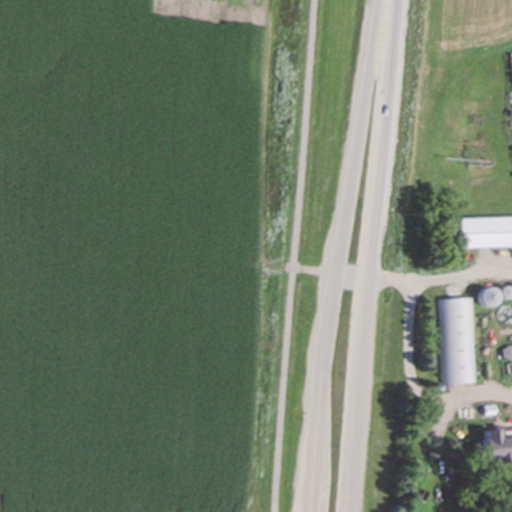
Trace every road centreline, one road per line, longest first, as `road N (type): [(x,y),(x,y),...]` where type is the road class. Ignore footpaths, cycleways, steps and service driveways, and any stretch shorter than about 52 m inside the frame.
road 1 (secondary): [(376,0),(322,335),(307,511)]
road 2 (secondary): [(340,511),(385,0)]
